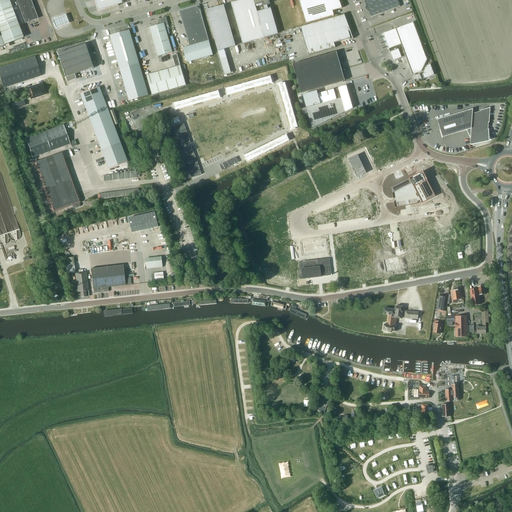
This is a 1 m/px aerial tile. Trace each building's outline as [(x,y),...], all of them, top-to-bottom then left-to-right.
[(0,0),(0,46),(4,45),(23,37),(8,0),(0,0)] [(30,0),(16,0),(25,23),(38,18),(30,0)] [(121,0),(95,0),(99,10),(103,9),(123,3),(121,0)] [(243,44),(260,39),(249,0),(240,0),(231,3),(243,44)] [(249,0),(260,39),(278,34),(271,8),(270,3),(269,3),(268,0),(249,0)] [(338,0),(299,0),(306,23),(335,15),(333,10),(342,8),(338,0)] [(397,0),(364,0),(371,17),(400,7),(397,0)] [(235,46),(224,5),(206,10),(218,51),(235,46)] [(195,8),(191,8),(179,11),(189,46),(183,48),(187,63),(213,55),(201,13),(198,10),(195,8)] [(64,13),(52,18),(55,27),(68,22),(64,13)] [(350,30),(344,14),(301,27),(309,55),(335,48),(334,43),(350,38),(348,31),(350,30)] [(168,25),(166,17),(158,19),(159,24),(149,27),(158,56),(172,52),(164,25),(168,25)] [(426,60),(413,23),(383,34),(393,60),(405,56),(412,74),(421,71),(426,60)] [(129,30),(110,36),(129,101),(148,95),(129,30)] [(284,54),(280,41),(262,46),(266,59),(284,54)] [(87,46),(58,55),(66,79),(95,70),(87,46)] [(345,81),(337,52),(293,64),(302,93),(345,81)] [(176,88),(186,85),(180,66),(177,54),(172,55),(175,67),(171,68),(176,88)] [(41,76),(35,57),(0,67),(0,78),(3,88),(41,76)] [(434,75),(430,64),(426,66),(426,67),(425,68),(422,73),(423,74),(422,74),(423,79),(434,75)] [(152,95),(176,88),(171,68),(146,75),(152,95)] [(270,76),(226,89),(226,91),(227,93),(228,95),(271,83),(272,83),(272,80),(271,78),(270,76)] [(281,84),(278,84),(291,128),(290,128),(290,129),(291,129),(293,128),(295,128),(298,127),(285,83),(282,83),(281,84)] [(41,84),(30,87),(33,96),(44,93),(41,84)] [(321,104),(306,108),(312,129),(353,108),(350,99),(346,86),(338,88),(334,89),(336,99),(321,104)] [(99,87),(81,94),(102,150),(121,143),(99,87)] [(334,89),(318,94),(318,95),(319,99),(321,104),(336,99),(334,89)] [(318,95),(318,94),(317,90),(302,95),(306,108),(321,104),(319,99),(318,95)] [(218,91),(174,103),(174,106),(175,108),(176,110),(219,98),(220,98),(220,97),(219,95),(219,93),(218,91)] [(20,97),(6,102),(8,108),(22,104),(20,97)] [(487,139),(489,109),(472,114),(472,109),(437,120),(442,137),(464,131),(471,129),(470,138),(470,144),(487,139)] [(170,128),(177,148),(182,146),(181,143),(184,142),(185,145),(191,143),(184,123),(171,127),(170,127),(170,128)] [(27,138),(25,138),(28,146),(30,152),(31,155),(32,158),(59,148),(64,146),(70,144),(67,136),(63,125),(34,135),(32,136),(29,137),(27,138)] [(245,154),(245,155),(246,157),(247,159),(248,161),(289,141),(288,138),(287,137),(286,135),(246,155),(245,154)] [(397,158),(388,138),(373,145),(382,165),(397,158)] [(128,162),(121,143),(102,150),(109,169),(128,162)] [(192,146),(178,151),(188,179),(198,176),(200,175),(199,175),(202,174),(192,146)] [(63,196),(76,191),(63,152),(34,162),(52,211),(66,206),(63,196)] [(366,173),(358,155),(348,159),(357,177),(366,173)] [(236,157),(219,165),(222,170),(239,162),(236,157)] [(339,186),(352,179),(342,158),(328,165),(339,186)] [(423,171),(409,178),(411,183),(422,203),(435,196),(427,180),(423,171)] [(394,186),(396,191),(411,183),(409,178),(394,186)] [(301,203),(292,183),(278,190),(287,210),(301,203)] [(63,196),(66,206),(71,204),(73,208),(74,209),(80,206),(79,202),(80,201),(76,191),(63,196)] [(267,223),(260,202),(243,208),(252,236),(267,234),(285,232),(284,221),(267,223)] [(0,235),(9,233),(11,240),(19,238),(12,210),(0,212),(0,235)] [(155,212),(129,218),(132,233),(158,227),(155,212)] [(380,241),(388,240),(386,228),(378,229),(380,241)] [(368,246),(365,232),(355,233),(359,255),(374,252),(372,245),(368,246)] [(303,255),(328,252),(326,239),(301,242),(303,255)] [(8,257),(12,255),(11,254),(16,252),(15,248),(6,252),(8,257)] [(75,273),(73,257),(64,258),(66,274),(75,273)] [(162,267),(161,257),(145,258),(147,269),(162,267)] [(300,279),(298,279),(299,285),(308,284),(308,283),(308,278),(321,277),(321,276),(332,275),(332,274),(333,274),(332,272),(331,272),(330,265),(329,259),(330,259),(330,257),(325,257),(325,259),(303,262),(299,263),(299,269),(298,269),(300,279)] [(393,258),(385,260),(387,270),(391,270),(395,269),(400,268),(398,259),(393,260),(393,258)] [(372,262),(365,263),(367,277),(374,275),(372,262)] [(124,278),(123,265),(91,268),(93,293),(108,292),(108,287),(131,285),(130,278),(124,278)] [(86,272),(83,272),(75,273),(78,298),(89,296),(86,272)] [(164,280),(163,272),(151,273),(152,282),(164,280)] [(485,294),(484,286),(477,287),(477,288),(469,290),(472,306),(480,304),(479,295),(485,294)] [(460,299),(459,291),(452,292),(453,300),(454,303),(459,302),(458,299),(460,299)] [(439,296),(437,310),(444,311),(446,297),(439,296)] [(251,306),(268,308),(269,302),(252,300),(251,306)] [(145,312),(171,309),(170,304),(145,306),(145,312)] [(403,306),(395,306),(395,308),(394,308),(394,309),(384,308),(383,314),(388,315),(387,324),(384,324),(383,330),(396,331),(396,326),(395,325),(396,318),(401,318),(403,306)] [(489,322),(487,308),(481,309),(482,327),(477,327),(477,334),(486,334),(486,327),(485,323),(489,322)] [(305,315),(292,309),(291,313),(303,319),(305,315)] [(418,312),(405,310),(404,318),(418,319),(418,312)] [(466,334),(466,317),(456,317),(456,334),(466,334)] [(434,323),(433,332),(436,333),(437,334),(438,334),(439,334),(440,334),(441,324),(438,324),(438,321),(434,320),(434,323)] [(452,384),(451,384),(451,386),(452,389),(446,390),(447,404),(441,405),(442,417),(450,416),(449,401),(459,401),(458,384),(457,384),(457,375),(452,376),(452,384)] [(426,386),(420,386),(419,391),(418,397),(429,398),(429,391),(426,391),(426,386)] [(409,389),(409,399),(418,399),(418,389),(409,389)] [(329,400),(320,397),(315,409),(324,412),(329,400)] [(416,404),(416,414),(421,414),(428,415),(428,404),(421,404),(416,404)] [(381,488),(374,491),(375,491),(377,495),(376,495),(377,499),(385,495),(383,492),(381,488)]
